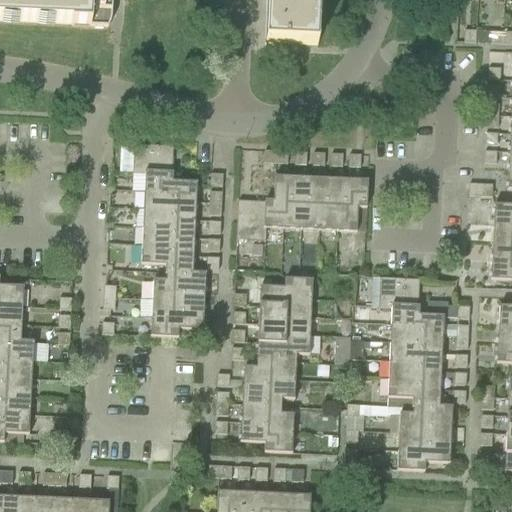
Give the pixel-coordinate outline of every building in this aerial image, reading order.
[(0,0),(0,24),(70,27),(70,29),(106,31),(108,29),(109,26),(109,24),(110,22),(110,0),(0,0)] [(264,0),(262,53),(264,53),(264,46),(316,49),(316,47),(315,47),(317,0),(264,0)] [(474,46),(475,34),(463,33),(462,45),(474,46)] [(475,34),(474,46),(501,47),(501,35),(475,34)] [(511,35),(501,35),(501,47),(511,47),(511,35)] [(487,71),(486,83),(499,83),(499,71),(487,71)] [(486,89),(486,101),(498,101),(498,89),(486,89)] [(485,118),(497,119),(498,107),(485,107),(485,118)] [(497,119),(485,118),(484,130),(497,131),(497,119)] [(484,136),(483,148),(496,149),(496,137),(484,136)] [(144,178),(171,179),(172,150),(132,148),(131,177),(144,178)] [(274,167),(275,154),(263,154),(263,166),(274,167)] [(287,155),(275,154),(274,167),(286,167),(287,155)] [(483,154),(483,166),(495,167),(496,155),(483,154)] [(305,168),(306,156),(294,155),(293,167),(305,168)] [(323,169),(324,156),(312,156),(311,168),(323,169)] [(341,170),(342,157),(330,157),(329,169),(341,170)] [(359,170),(360,158),(348,157),(347,170),(359,170)] [(209,189),(221,189),(222,177),(209,177),(209,189)] [(171,179),(144,178),(143,194),(168,195),(167,205),(195,206),(196,187),(170,186),(171,179)] [(273,205),(264,205),(263,231),(265,232),(282,232),(283,208),(291,208),(293,181),(274,180),(273,205)] [(283,208),(282,232),(300,233),(301,209),(309,209),(310,182),(293,181),(291,208),(283,208)] [(301,209),(300,233),(318,234),(319,210),(327,210),(328,183),(310,182),(309,209),(301,209)] [(319,210),(318,234),(337,235),(338,210),(345,211),(346,184),(328,183),(327,210),(319,210)] [(366,184),(346,184),(345,211),(338,210),(337,235),(355,236),(356,211),(365,212),(366,184)] [(479,199),(479,187),(468,187),(467,199),(479,199)] [(491,188),(479,187),(479,199),(491,200),(491,188)] [(168,195),(143,194),(142,212),(167,213),(167,222),(194,224),(195,206),(167,205),(168,195)] [(209,195),(208,207),(220,207),(221,195),(209,195)] [(263,231),(264,205),(237,204),(235,243),(264,244),(265,232),(263,231)] [(220,207),(208,207),(207,218),(220,219),(220,207)] [(511,209),(493,209),(492,228),(511,228),(511,209)] [(142,212),(141,230),(166,231),(166,240),(193,242),(194,224),(167,222),(167,213),(142,212)] [(206,236),(219,237),(220,225),(207,224),(206,236)] [(511,228),(492,228),(491,246),(511,246),(511,228)] [(166,231),(141,230),(140,248),(165,249),(165,258),(192,260),(193,242),(166,240),(166,231)] [(218,255),(219,243),(206,242),(206,254),(218,255)] [(511,246),(491,246),(490,263),(511,264),(511,246)] [(165,249),(140,248),(140,268),(165,269),(164,276),(191,277),(192,260),(165,258),(165,249)] [(205,272),(217,273),(218,261),(206,260),(205,272)] [(511,264),(490,263),(489,283),(511,283),(511,264)] [(152,284),(151,303),(178,304),(178,295),(203,296),(204,277),(191,277),(164,276),(164,285),(152,284)] [(390,309),(417,310),(418,283),(379,281),(377,309),(390,310),(390,309)] [(310,284),(284,283),(284,292),(259,291),(258,310),(283,311),(283,300),(309,301),(310,284)] [(102,301),(114,301),(115,289),(102,289),(102,301)] [(0,310),(21,311),(22,291),(0,290),(0,310)] [(178,304),(151,303),(150,320),(177,321),(178,313),(202,315),(203,296),(178,295),(178,304)] [(233,297),(232,309),(245,309),(245,298),(233,297)] [(283,311),(258,310),(257,328),(282,329),(283,318),(309,319),(309,301),(283,300),(283,311)] [(70,313),(70,301),(58,301),(58,313),(70,313)] [(114,301),(102,301),(101,312),(114,313),(114,301)] [(417,310),(417,319),(442,320),(442,321),(446,321),(447,309),(447,306),(427,305),(426,311),(417,310)] [(390,309),(390,310),(390,327),(416,328),(416,338),(441,339),(442,321),(442,320),(417,319),(417,310),(390,309)] [(468,322),(468,310),(456,309),(455,321),(468,322)] [(0,327),(20,329),(21,311),(0,310),(0,327)] [(511,310),(497,310),(497,329),(511,329),(511,310)] [(177,321),(150,320),(149,340),(176,341),(177,332),(202,333),(202,315),(178,313),(177,321)] [(232,315),(231,327),(244,328),(244,316),(232,315)] [(57,330),(69,331),(70,319),(57,318),(57,330)] [(257,328),(256,338),(256,346),(281,347),(282,336),(308,337),(309,319),(283,318),(282,329),(257,328)] [(100,338),(113,338),(113,326),(101,326),(100,338)] [(0,344),(19,345),(20,329),(0,327),(0,344)] [(390,327),(389,345),(416,346),(415,356),(440,357),(441,339),(416,338),(416,328),(390,327)] [(455,340),(467,341),(467,329),(455,328),(455,340)] [(511,329),(497,329),(496,346),(511,347),(511,329)] [(243,345),(244,337),(244,333),(231,333),(231,345),(243,345)] [(56,348),(68,349),(69,336),(56,336),(56,348)] [(256,346),(255,364),(294,366),(295,357),(307,357),(308,337),(282,336),(281,347),(256,346)] [(334,340),(333,356),(348,357),(348,349),(349,344),(349,341),(334,340)] [(467,341),(455,340),(454,352),(466,352),(467,341)] [(19,345),(0,344),(0,372),(5,372),(5,363),(31,364),(32,346),(19,345)] [(348,357),(348,363),(362,364),(362,352),(362,345),(358,344),(350,344),(349,344),(348,349),(348,357)] [(416,346),(389,345),(388,363),(415,364),(414,374),(440,375),(440,357),(415,356),(416,346)] [(511,347),(496,346),(495,366),(511,367),(511,347)] [(243,351),(231,351),(230,363),(242,363),(243,351)] [(453,370),(466,370),(466,358),(454,358),(453,370)] [(0,372),(0,389),(4,390),(5,381),(30,382),(31,364),(5,363),(5,372),(0,372)] [(415,364),(388,363),(387,382),(414,383),(414,392),(439,393),(440,375),(414,374),(415,364)] [(255,372),(242,371),(241,390),(266,392),(266,381),(294,383),(294,366),(255,364),(255,372)] [(348,366),(348,379),(358,379),(358,366),(348,366)] [(452,388),(465,388),(465,376),(453,375),(452,388)] [(216,377),(215,389),(228,390),(228,384),(228,378),(216,377)] [(0,389),(0,407),(3,408),(4,399),(29,400),(30,382),(5,381),(4,390),(0,389)] [(266,392),(241,390),(241,408),(279,410),(280,401),(293,402),(294,383),(266,381),(266,392)] [(414,383),(387,382),(386,400),(410,402),(410,409),(438,410),(439,393),(414,392),(414,383)] [(480,400),(492,401),(493,389),(481,389),(480,400)] [(452,406),(464,406),(465,394),(452,394),(452,406)] [(215,395),(215,407),(227,407),(228,396),(215,395)] [(0,407),(0,425),(3,426),(3,417),(28,418),(29,400),(4,399),(3,408),(0,407)] [(492,401),(480,400),(480,412),(492,413),(492,401)] [(227,407),(215,407),(214,419),(226,419),(227,407)] [(279,410),(241,408),(240,426),(264,427),(264,435),(291,437),(292,418),(279,417),(279,410)] [(358,408),(346,408),(346,419),(357,420),(358,408)] [(451,411),(438,410),(410,409),(410,417),(398,417),(397,435),(425,436),(425,428),(450,429),(451,411)] [(3,426),(0,425),(0,445),(2,445),(2,436),(27,438),(28,418),(3,417),(3,426)] [(492,419),(479,418),(479,430),(491,431),(492,419)] [(226,425),(214,425),(213,437),(226,437),(226,425)] [(264,427),(240,426),(239,445),(264,446),(263,455),(290,457),(291,437),(264,435),(264,427)] [(397,435),(397,454),(424,456),(424,446),(449,447),(450,429),(425,428),(425,436),(397,435)] [(344,445),(356,446),(357,434),(345,433),(344,445)] [(491,437),(478,436),(478,448),(490,449),(491,437)] [(424,456),(397,454),(396,473),(423,475),(423,466),(448,467),(449,447),(424,446),(424,456)] [(344,452),(343,459),(343,464),(355,465),(356,453),(344,452)] [(478,454),(477,466),(489,467),(490,455),(478,454)] [(511,455),(504,455),(503,475),(511,475),(511,455)] [(218,482),(219,469),(207,469),(206,481),(218,482)] [(230,470),(219,469),(218,482),(230,482),(230,470)] [(248,483),(248,470),(236,470),(236,482),(248,483)] [(266,484),(266,471),(254,471),(254,483),(266,484)] [(284,485),(284,472),(272,472),(272,484),(284,485)] [(302,485),(302,473),(290,472),(290,485),(302,485)] [(11,475),(0,474),(0,486),(11,487),(11,475)] [(29,488),(29,475),(17,475),(17,487),(29,488)] [(53,489),(53,477),(42,476),(41,488),(53,489)] [(65,477),(53,477),(53,489),(65,490),(65,477)] [(90,478),(78,478),(77,490),(89,491),(90,478)] [(105,491),(117,492),(118,479),(106,479),(105,491)] [(215,511),(234,511),(235,496),(216,495),(215,511)] [(252,511),(253,497),(235,496),(234,511),(252,511)] [(270,511),(271,497),(253,497),(252,511),(270,511)] [(288,511),(289,498),(271,497),(270,511),(288,511)] [(308,511),(309,499),(289,498),(288,511),(308,511)] [(0,511),(15,511),(16,501),(0,500),(0,511)] [(33,511),(34,502),(16,501),(15,511),(33,511)] [(51,511),(52,502),(34,502),(33,511),(51,511)] [(70,511),(70,503),(52,502),(51,511),(70,511)] [(88,511),(89,504),(70,503),(70,511),(88,511)] [(493,503),(492,511),(502,511),(503,503),(493,503)]
